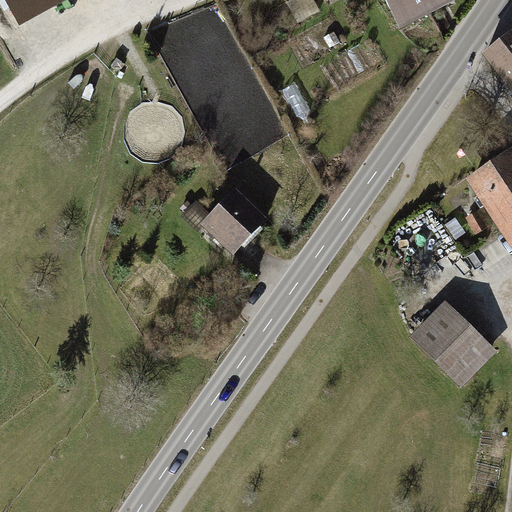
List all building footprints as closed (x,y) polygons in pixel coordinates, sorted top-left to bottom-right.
[(6,0),(21,26),(67,0),(6,0)] [(287,0),(297,22),(321,12),(315,0),(287,0)] [(391,0),(401,21),(446,0),(391,0)] [(511,35),(488,54),(511,84),(511,35)] [(511,146),(464,179),(511,248),(511,146)] [(271,215),(240,183),(204,221),(235,253),(271,215)] [(493,358),(441,306),(410,336),(462,388),(493,358)]
